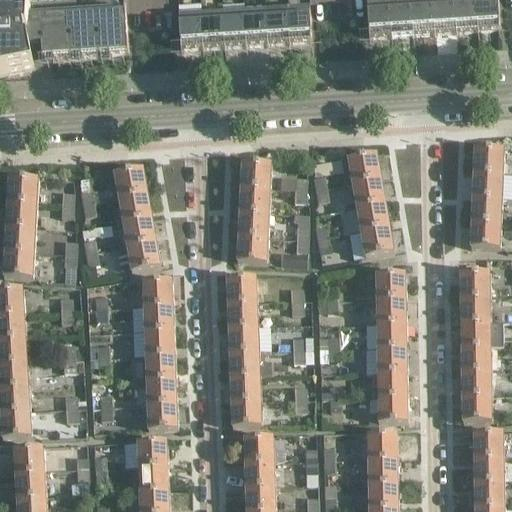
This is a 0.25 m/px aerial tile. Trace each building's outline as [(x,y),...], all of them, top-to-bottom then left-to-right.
[(493,0),(476,1),(478,35),(500,34),(497,0),(493,0)] [(456,37),(478,35),(476,1),(454,2),(456,37)] [(435,38),(456,37),(454,2),(433,4),(435,38)] [(413,39),(435,38),(433,4),(411,5),(413,39)] [(392,41),(413,39),(411,5),(390,6),(392,41)] [(370,42),(392,41),(390,6),(368,8),(370,42)] [(29,33),(30,9),(0,7),(0,79),(34,73),(30,51),(42,50),(43,63),(128,57),(126,17),(40,23),(41,33),(29,33)] [(288,13),(290,47),(312,46),(310,11),(288,13)] [(268,49),(290,47),(288,13),(266,14),(268,49)] [(247,50),(268,49),(266,14),(244,16),(247,50)] [(225,51),(247,50),(244,16),(223,17),(225,51)] [(203,53),(225,51),(223,17),(201,18),(203,53)] [(181,54),(203,53),(201,18),(179,20),(181,54)] [(474,179),(504,180),(505,155),(475,153),(474,179)] [(353,190),(381,185),(377,160),(348,165),(353,190)] [(242,193),(271,194),(272,168),(243,167),(242,193)] [(119,204),(148,199),(144,173),(115,178),(119,204)] [(503,205),(504,180),(474,179),(473,203),(503,205)] [(8,208),(37,209),(39,184),(9,182),(8,208)] [(317,196),(328,194),(326,182),(315,184),(317,196)] [(296,195),(307,196),(307,184),(296,183),(296,195)] [(357,214),(385,209),(381,185),(353,190),(357,214)] [(270,218),(271,194),(242,193),(240,217),(270,218)] [(328,194),(317,196),(319,208),(330,206),(328,194)] [(306,208),(307,196),(296,195),(295,207),(306,208)] [(83,210),(94,208),(92,196),(81,198),(83,210)] [(61,211),(72,211),(73,199),(62,199),(61,211)] [(124,228),(152,223),(148,199),(119,204),(124,228)] [(501,229),(503,205),(473,203),(471,227),(501,229)] [(36,234),(37,209),(8,208),(7,232),(36,234)] [(94,208),(83,210),(85,222),(96,220),(94,208)] [(361,239),(389,234),(385,209),(357,214),(361,239)] [(72,223),(72,211),(61,211),(61,223),(72,223)] [(269,243),(270,218),(240,217),(239,242),(269,243)] [(128,252),(156,247),(152,223),(124,228),(128,252)] [(500,254),(501,229),(471,227),(470,253),(500,254)] [(35,258),(36,234),(7,232),(5,257),(35,258)] [(297,244),(308,245),(308,233),(297,232),(297,244)] [(318,246),(329,244),(327,232),(316,234),(318,246)] [(389,234),(361,239),(365,264),(394,259),(389,234)] [(267,269),(269,243),(239,242),(238,267),(267,269)] [(307,257),(308,245),(297,244),(296,256),(307,257)] [(329,244),(318,246),(321,258),(331,256),(329,244)] [(86,259),(97,257),(95,245),(84,247),(86,259)] [(156,247),(128,252),(132,277),(161,272),(156,247)] [(65,260),(76,260),(76,248),(65,248),(65,260)] [(33,284),(35,258),(5,257),(4,282),(33,284)] [(97,257),(86,259),(88,271),(99,269),(97,257)] [(75,272),(76,260),(65,260),(64,272),(75,272)] [(460,303),(491,303),(490,277),(460,277),(460,303)] [(377,306),(406,306),(406,281),(376,281),(377,306)] [(228,310),(258,309),(257,283),(228,284),(228,310)] [(144,314),(174,313),(173,287),(143,288),(144,314)] [(0,321),(26,320),(24,295),(0,296),(0,321)] [(291,307),(302,307),(302,295),(291,295),(291,307)] [(327,308),(338,308),(337,296),(326,296),(327,308)] [(97,316),(108,315),(107,303),(96,304),(97,316)] [(461,328),(491,327),(491,303),(460,303),(461,328)] [(61,319),(72,318),(72,306),(61,307),(61,319)] [(377,331),(406,330),(406,306),(377,306),(377,331)] [(292,319),(303,319),(302,307),(291,307),(292,319)] [(327,320),(338,320),(338,308),(327,308),(327,320)] [(229,334),(259,333),(258,309),(228,310),(229,334)] [(145,338),(175,337),(174,313),(144,314),(145,338)] [(97,328),(108,327),(108,315),(97,316),(97,328)] [(62,331),(73,330),(72,318),(61,319),(62,331)] [(0,346),(27,345),(26,320),(0,321),(0,346)] [(461,352),(492,352),(492,351),(504,351),(503,327),(491,328),(491,327),(461,328),(461,352)] [(377,355),(407,355),(406,330),(377,331),(377,355)] [(230,359),(260,358),(259,333),(229,334),(230,359)] [(146,363),(176,362),(175,337),(145,338),(146,363)] [(304,344),(293,345),(293,357),(304,356),(304,344)] [(339,344),(328,345),(328,357),(339,356),(339,344)] [(0,370),(28,369),(27,345),(0,346),(0,370)] [(99,365),(110,364),(109,352),(98,353),(99,365)] [(461,377),(492,376),(492,352),(461,352),(461,377)] [(64,367),(75,367),(74,355),(63,355),(64,367)] [(377,379),(407,379),(407,355),(377,355),(377,379)] [(293,369),(304,368),(304,356),(293,357),(293,369)] [(329,369),(340,368),(339,356),(328,357),(329,369)] [(231,383),(260,382),(260,358),(230,359),(231,383)] [(147,387),(177,386),(176,362),(146,363),(147,387)] [(100,377),(111,376),(110,364),(99,365),(100,377)] [(64,379),(75,379),(75,367),(64,367),(64,379)] [(0,389),(0,395),(30,393),(28,369),(0,370),(0,389)] [(462,401),(492,401),(492,376),(461,377),(462,401)] [(378,404),(407,403),(407,379),(377,379),(378,404)] [(232,408),(261,407),(260,382),(231,383),(232,408)] [(148,412),(177,411),(177,386),(147,387),(148,412)] [(2,419),(31,418),(30,393),(0,395),(2,419)] [(295,406),(306,405),(305,393),(294,394),(295,406)] [(330,405),(341,405),(341,393),(330,393),(330,405)] [(101,414),(112,413),(112,401),(101,402),(101,414)] [(492,401),(462,401),(462,427),(493,426),(492,401)] [(407,403),(378,404),(378,429),(408,429),(407,403)] [(66,416),(77,416),(76,404),(65,404),(66,416)] [(295,418),(306,417),(306,405),(295,406),(295,418)] [(331,417),(342,417),(341,405),(330,405),(331,417)] [(261,407),(232,408),(233,434),(262,433),(261,407)] [(177,411),(148,412),(148,437),(178,436),(177,411)] [(102,426),(113,425),(112,413),(101,414),(102,426)] [(66,428),(77,428),(77,416),(66,416),(66,428)] [(31,418),(2,419),(3,445),(33,443),(31,418)] [(474,463),(503,463),(503,437),(474,437),(474,463)] [(368,465),(398,465),(397,439),(368,439),(368,465)] [(245,470),(273,469),(272,443),(244,444),(245,470)] [(139,475),(168,474),(167,448),(138,449),(139,475)] [(15,480),(45,479),(43,453),(14,455),(15,480)] [(334,454),(323,455),(323,467),(334,466),(334,454)] [(317,455),(306,455),(306,467),(317,467),(317,455)] [(475,488),(504,487),(503,463),(474,463),(475,488)] [(105,464),(94,465),(95,477),(106,476),(105,464)] [(88,465),(77,465),(78,477),(89,477),(88,465)] [(369,490),(398,489),(398,465),(368,465),(369,490)] [(323,479),(334,478),(334,466),(323,467),(323,479)] [(306,479),(317,479),(317,467),(306,467),(306,479)] [(246,494),(274,493),(273,469),(245,470),(246,494)] [(140,499),(169,498),(168,474),(139,475),(140,499)] [(95,489),(106,488),(106,476),(95,477),(95,489)] [(78,489),(89,489),(89,477),(78,477),(78,489)] [(17,505),(46,503),(45,479),(15,480),(17,505)] [(475,511),(504,511),(504,487),(475,488),(475,511)] [(369,511),(398,511),(398,489),(369,490),(369,511)] [(246,511),(274,511),(274,493),(246,494),(246,511)] [(140,511),(169,511),(169,498),(140,499),(140,511)] [(17,511),(46,511),(46,503),(17,505),(17,511)]
